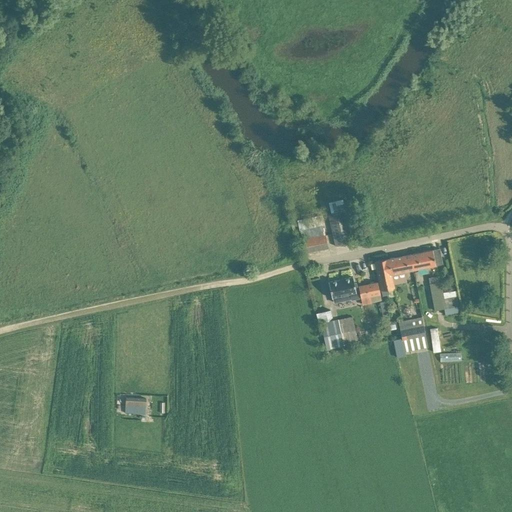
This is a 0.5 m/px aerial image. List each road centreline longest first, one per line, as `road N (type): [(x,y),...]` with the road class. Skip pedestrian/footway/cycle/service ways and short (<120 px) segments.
road 1 (track): [(0,332),(315,261)]
road 2 (unclassified): [(315,261),(500,227)]
